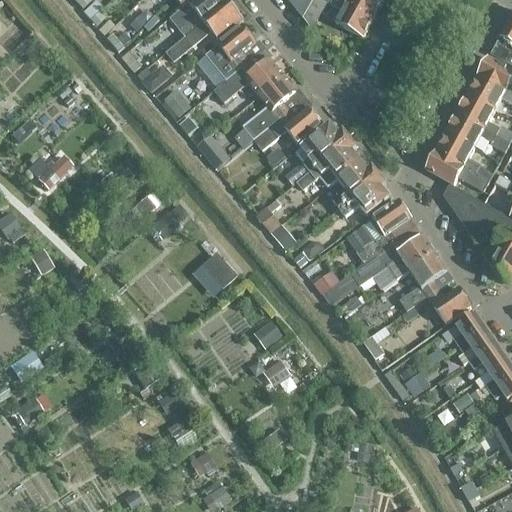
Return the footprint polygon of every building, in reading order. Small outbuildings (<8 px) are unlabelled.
[(89,0),(83,0),(78,6),(83,12),(93,3),(89,0)] [(204,25),(229,5),(224,0),(197,0),(183,12),(170,22),(185,40),(204,25)] [(197,0),(174,0),(183,12),(197,0)] [(331,7),(335,0),(334,0),(285,0),(303,21),(312,32),(327,6),(331,7)] [(335,0),(331,7),(342,14),(336,26),(363,41),(374,22),(335,0)] [(334,0),(335,0),(374,22),(384,3),(379,0),(334,0)] [(84,15),(92,23),(105,10),(98,2),(84,15)] [(204,25),(185,40),(185,41),(170,53),(177,63),(212,35),(219,44),(244,24),(229,5),(204,25)] [(491,57),(511,69),(511,19),(501,40),(491,57)] [(227,84),(239,74),(250,65),(266,52),(259,43),(256,46),(243,29),(206,59),(227,84)] [(104,39),(115,52),(121,47),(110,34),(104,39)] [(249,87),(259,99),(283,79),(270,63),(273,60),(266,52),(250,65),(239,74),(239,75),(214,95),(224,107),(249,87)] [(122,60),(134,75),(142,69),(130,54),(122,60)] [(511,73),(489,61),(478,80),(511,98),(511,89),(510,88),(511,83),(511,73)] [(144,81),(153,93),(173,77),(164,65),(144,81)] [(283,79),(259,99),(269,111),(244,131),(254,144),(279,124),(307,102),(299,93),(296,95),(283,79)] [(511,98),(478,80),(468,99),(495,114),(502,102),(511,107),(511,98)] [(165,104),(180,122),(193,111),(178,93),(165,104)] [(468,99),(458,117),(497,139),(510,146),(511,142),(511,134),(506,131),(505,135),(489,126),(495,114),(468,99)] [(313,110),(307,102),(279,124),(268,133),(260,139),(267,147),(273,142),(274,140),(285,132),(299,148),(323,129),(310,112),(313,110)] [(458,117),(447,136),(475,151),(481,140),(492,146),(491,148),(505,156),(510,146),(497,139),(458,117)] [(303,167),(310,176),(350,143),(344,135),(339,138),(331,128),(308,146),(302,151),(310,162),(303,167)] [(447,136),(437,155),(476,176),(476,177),(490,184),(495,175),(481,168),(480,169),(468,163),(475,151),(447,136)] [(210,139),(198,149),(211,164),(223,154),(210,139)] [(328,191),(338,183),(360,165),(352,155),(357,151),(350,143),(310,176),(317,184),(320,181),(328,191)] [(476,176),(437,155),(426,174),(427,174),(451,188),(454,189),(458,181),(470,188),(484,195),(490,185),(476,177),(476,176)] [(43,159),(31,170),(50,191),(75,167),(65,156),(52,168),(43,159)] [(333,204),(339,212),(380,180),(373,171),(368,175),(360,165),(338,183),(346,193),(333,204)] [(287,180),(294,189),(309,176),(302,168),(287,180)] [(510,195),(511,196),(511,185),(501,179),(496,188),(510,195)] [(380,180),(339,212),(346,220),(360,210),(368,220),(390,202),(382,191),(386,188),(380,180)] [(511,222),(480,205),(451,188),(444,200),(475,244),(495,230),(503,234),(493,252),(485,258),(503,285),(510,284),(511,280),(511,222)] [(164,239),(193,218),(182,203),(153,225),(164,239)] [(360,271),(417,231),(411,223),(412,222),(399,204),(364,229),(357,235),(368,250),(358,257),(359,258),(354,262),(360,271)] [(256,219),(271,237),(280,229),(264,211),(256,219)] [(9,212),(0,218),(0,227),(10,241),(23,232),(9,212)] [(397,284),(410,275),(436,257),(423,239),(423,240),(417,231),(360,271),(361,271),(340,286),(340,285),(324,295),(334,308),(357,291),(359,294),(361,292),(359,290),(370,282),(388,270),(397,284)] [(42,250),(30,258),(41,274),(53,266),(42,250)] [(421,305),(422,306),(428,301),(440,293),(454,283),(436,257),(410,275),(420,289),(400,303),(408,314),(414,310),(421,305)] [(78,274),(67,284),(77,297),(89,287),(78,274)] [(323,296),(324,295),(340,285),(334,277),(318,289),(323,296)] [(440,293),(428,301),(447,327),(472,310),(460,292),(446,301),(440,293)] [(340,314),(344,320),(356,311),(352,305),(340,314)] [(408,314),(402,318),(407,325),(419,317),(414,310),(408,314)] [(454,343),(459,350),(487,331),(476,315),(443,338),(449,347),(454,343)] [(256,333),(269,350),(286,337),(273,320),(256,333)] [(386,330),(381,333),(386,339),(390,336),(386,330)] [(475,372),(483,367),(477,359),(497,346),(487,331),(459,350),(464,357),(459,361),(464,369),(462,370),(467,378),(473,373),(472,371),(473,370),(475,372)] [(381,333),(373,339),(377,346),(386,339),(381,333)] [(373,339),(364,346),(377,364),(386,357),(377,346),(373,339)] [(477,359),(483,367),(488,375),(508,361),(497,346),(477,359)] [(31,350),(9,367),(22,385),(44,368),(31,350)] [(429,360),(433,367),(443,360),(438,354),(429,360)] [(265,371),(276,388),(294,376),(283,360),(265,371)] [(462,416),(465,414),(475,407),(491,396),(511,381),(511,367),(508,361),(488,375),(494,383),(486,389),(485,387),(456,408),(462,416)] [(386,378),(396,392),(402,388),(393,373),(386,378)] [(424,374),(408,383),(416,396),(431,387),(424,374)] [(511,381),(491,396),(495,403),(504,398),(510,407),(511,405),(511,381)] [(402,388),(396,392),(404,403),(410,399),(402,388)] [(511,422),(493,433),(504,452),(511,447),(511,422)] [(200,477),(217,470),(211,454),(193,461),(200,477)] [(462,466),(451,472),(455,479),(466,473),(462,466)] [(202,495),(211,511),(217,511),(234,502),(222,483),(202,495)] [(472,485),(462,491),(465,498),(476,492),(472,485)] [(476,492),(465,498),(469,505),(480,499),(476,492)]
